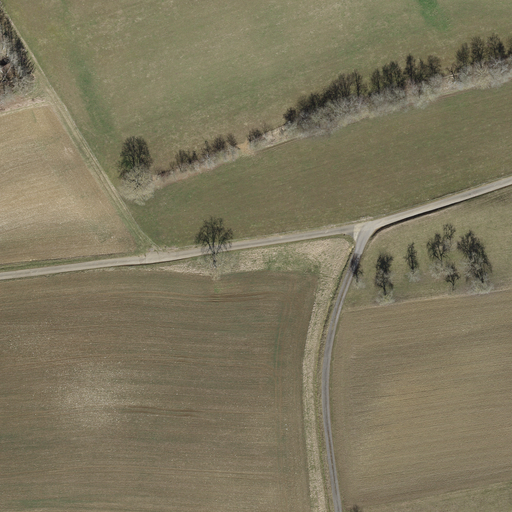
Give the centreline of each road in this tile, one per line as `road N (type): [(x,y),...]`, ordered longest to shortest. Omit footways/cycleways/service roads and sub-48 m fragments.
road 1 (track): [(341,511),(325,395),(333,333),(369,226)]
road 2 (track): [(157,255),(0,13)]
